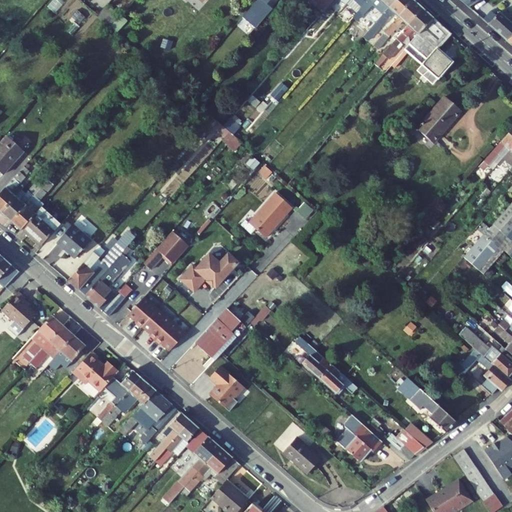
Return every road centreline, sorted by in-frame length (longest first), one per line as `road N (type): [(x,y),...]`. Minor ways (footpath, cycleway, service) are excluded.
road 1 (residential): [(317,511),(0,239)]
road 2 (residential): [(511,392),(364,511)]
